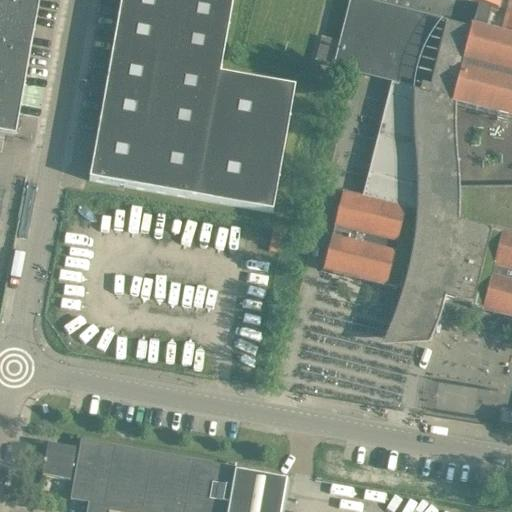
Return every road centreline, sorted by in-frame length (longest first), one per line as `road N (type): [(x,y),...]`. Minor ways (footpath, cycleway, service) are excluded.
road 1 (unclassified): [(511,453),(13,364)]
road 2 (unclassified): [(13,364),(79,0)]
road 3 (unknown): [(215,329),(109,305),(93,282),(97,250),(113,236),(205,249),(218,265)]
